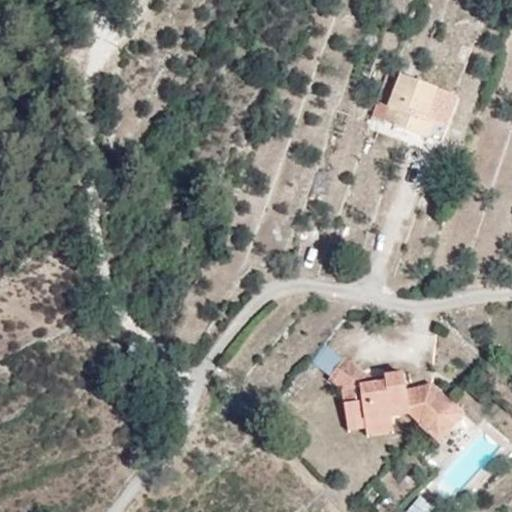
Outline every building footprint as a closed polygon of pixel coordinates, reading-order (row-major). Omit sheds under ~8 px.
[(459,97),(395,77),(380,129),(442,148),(459,97)] [(392,418),(407,417),(406,391),(402,374),(388,376),(389,391),(370,390),(370,379),(339,358),(321,379),(339,392),(351,391),(350,408),(340,407),(340,421),(362,421),(362,430),(393,428),(392,418)] [(389,391),(388,376),(370,379),(370,390),(389,391)] [(407,417),(426,432),(436,416),(442,419),(452,403),(430,387),(406,391),(407,417)] [(351,391),(339,392),(340,407),(350,408),(351,391)] [(442,419),(458,429),(467,414),(452,403),(442,419)] [(447,447),(458,429),(442,419),(436,416),(426,432),(424,434),(447,447)] [(340,431),(362,430),(362,421),(340,421),(340,431)] [(393,438),(393,428),(362,430),(363,439),(393,438)] [(432,511),(434,510),(420,496),(402,511),(432,511)]
